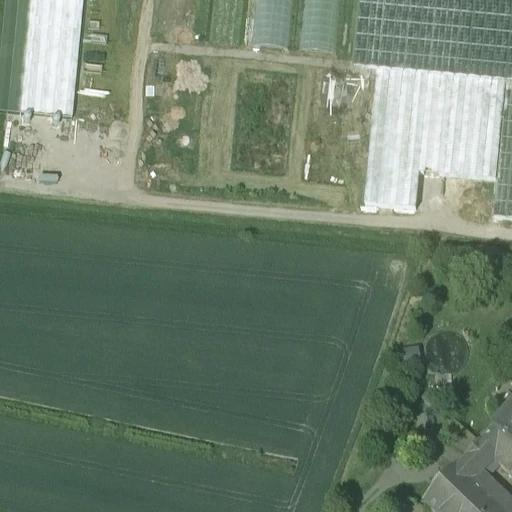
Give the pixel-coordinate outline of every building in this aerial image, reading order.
[(0,112),(69,119),(78,0),(6,0),(0,75),(0,112)] [(290,51),(292,0),(257,0),(255,49),(290,51)] [(357,0),(318,0),(313,55),(352,59),(357,0)] [(405,0),(366,0),(361,60),(399,64),(405,0)] [(453,0),(415,0),(409,64),(447,68),(453,0)] [(502,0),(463,0),(457,69),(496,72),(502,0)] [(428,82),(377,77),(365,208),(416,213),(419,177),(428,82)] [(505,90),(428,82),(419,177),(495,185),(505,90)] [(511,90),(506,90),(493,222),(511,223),(511,90)] [(511,411),(479,448),(509,477),(511,473),(511,411)] [(495,511),(497,510),(458,471),(427,505),(434,511),(495,511)]
